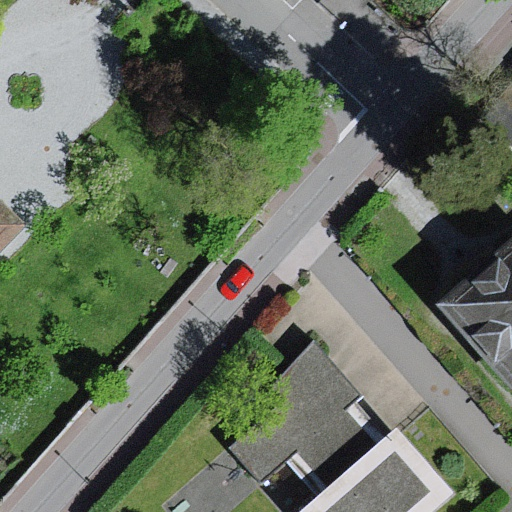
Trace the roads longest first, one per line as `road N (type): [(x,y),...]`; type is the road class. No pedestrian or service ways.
road 1 (residential): [(289,225),(40,507)]
road 2 (residential): [(289,225),(511,470)]
road 3 (residential): [(257,0),(382,119)]
road 4 (residential): [(490,0),(382,119)]
road 5 (residential): [(382,119),(289,225)]
